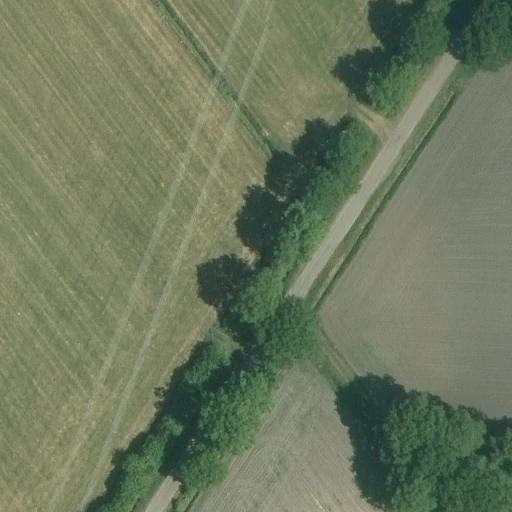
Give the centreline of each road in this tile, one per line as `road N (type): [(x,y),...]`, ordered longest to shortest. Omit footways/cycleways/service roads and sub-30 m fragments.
road 1 (unclassified): [(153,511),(488,0)]
road 2 (track): [(289,305),(428,493)]
